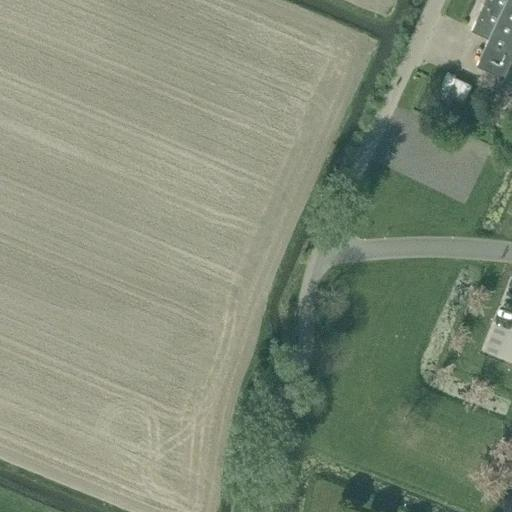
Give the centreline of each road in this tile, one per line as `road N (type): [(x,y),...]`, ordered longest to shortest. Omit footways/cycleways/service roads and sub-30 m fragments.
road 1 (unclassified): [(264,511),(282,412),(303,357),(307,282),(325,238)]
road 2 (unclassified): [(325,238),(416,51)]
road 3 (unclassified): [(511,253),(346,250),(325,238)]
